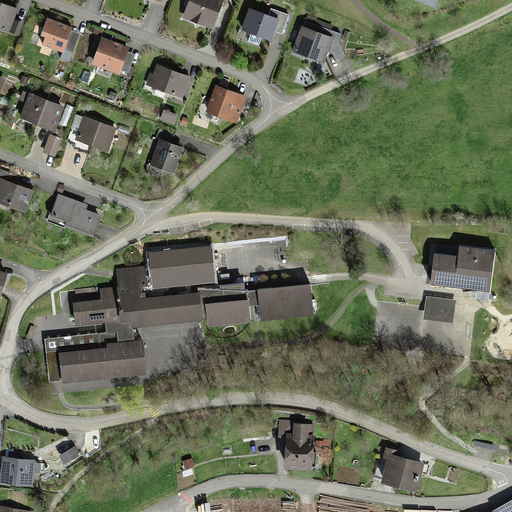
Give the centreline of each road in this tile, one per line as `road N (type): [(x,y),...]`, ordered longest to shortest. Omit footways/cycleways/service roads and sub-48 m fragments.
road 1 (residential): [(510,488),(504,472),(301,399),(201,400),(65,422),(0,397)]
road 2 (residential): [(43,0),(210,61),(257,83),(279,107),(151,214)]
road 3 (residential): [(171,502),(222,483),(275,481),(455,505),(510,488)]
road 4 (residential): [(410,284),(397,249),(360,224),(223,217),(134,228)]
road 5 (track): [(511,4),(279,107)]
road 6 (residential): [(151,214),(0,155)]
